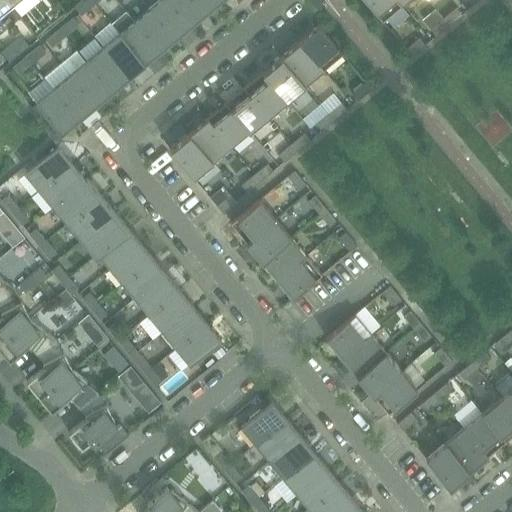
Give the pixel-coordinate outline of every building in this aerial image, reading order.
[(0,0),(0,17),(12,7),(5,0),(0,0)] [(95,3),(92,0),(84,0),(76,7),(81,14),(95,3)] [(166,0),(158,0),(148,8),(174,38),(188,26),(166,0)] [(191,0),(166,0),(188,26),(203,14),(191,0)] [(216,0),(191,0),(203,14),(218,2),(216,0)] [(401,5),(397,0),(365,0),(382,21),(401,5)] [(97,10),(109,25),(118,18),(107,3),(97,10)] [(456,6),(443,17),(449,24),(462,14),(456,6)] [(148,8),(134,20),(159,51),(174,38),(148,8)] [(73,17),(60,29),(65,35),(79,24),(73,17)] [(449,24),(443,17),(430,28),(436,35),(449,24)] [(134,20),(119,32),(144,63),(159,51),(134,20)] [(319,25),(300,41),(323,70),(343,54),(319,25)] [(35,28),(3,48),(11,60),(28,50),(26,48),(42,38),(35,28)] [(65,35),(60,29),(46,40),(52,47),(65,35)] [(119,32),(102,46),(127,77),(144,63),(119,32)] [(405,48),(411,56),(425,44),(419,37),(405,48)] [(300,41),(281,56),(305,85),(323,70),(300,41)] [(40,45),(26,56),(32,63),(45,52),(40,45)] [(102,46),(86,60),(111,91),(127,77),(102,46)] [(32,63),(26,56),(13,67),(19,74),(32,63)] [(281,56),(263,71),(286,100),(305,85),(281,56)] [(86,60),(69,74),(94,104),(111,91),(86,60)] [(263,71),(244,87),(268,116),(286,100),(263,71)] [(69,74),(52,88),(77,118),(94,104),(69,74)] [(365,82),(352,93),(358,100),(371,89),(365,82)] [(244,87),(226,102),(249,131),(268,116),(244,87)] [(77,118),(52,88),(35,102),(60,132),(77,118)] [(226,102),(207,117),(231,146),(249,131),(226,102)] [(341,102),(328,113),(334,120),(347,109),(341,102)] [(334,120),(328,113),(315,124),(321,131),(334,120)] [(207,117),(189,133),(212,161),(231,146),(207,117)] [(304,132),(291,143),(297,150),(310,140),(304,132)] [(212,161),(189,133),(169,148),(193,177),(212,161)] [(297,150),(291,143),(278,154),(284,161),(297,150)] [(26,171),(41,188),(71,163),(57,145),(26,171)] [(41,188),(54,205),(87,178),(86,177),(85,179),(71,163),(41,188)] [(267,163),(254,174),(260,181),(273,170),(267,163)] [(294,170),(287,176),(299,190),(306,184),(294,170)] [(260,181),(254,174),(241,185),(247,192),(260,181)] [(54,205),(68,221),(101,195),(87,178),(54,205)] [(1,200),(11,212),(18,207),(8,194),(1,200)] [(230,194),(216,205),(222,212),(236,201),(230,194)] [(308,200),(318,213),(325,208),(315,194),(308,200)] [(68,221),(82,238),(114,211),(101,195),(68,221)] [(231,223),(246,242),(275,218),(259,199),(231,223)] [(18,207),(11,212),(22,225),(29,219),(18,207)] [(325,208),(318,213),(329,226),(336,221),(325,208)] [(82,238),(96,255),(128,228),(114,211),(82,238)] [(246,242),(262,260),(291,236),(275,218),(246,242)] [(29,233),(39,246),(46,240),(36,227),(29,233)] [(98,254),(110,268),(140,243),(128,228),(96,255),(98,254)] [(338,237),(349,251),(357,245),(345,231),(338,237)] [(262,260),(277,279),(306,255),(291,236),(262,260)] [(46,240),(39,246),(49,258),(56,252),(46,240)] [(110,268),(122,283),(153,257),(140,243),(110,268)] [(306,255),(277,279),(293,298),(322,274),(306,255)] [(122,283),(134,298),(165,272),(153,257),(122,283)] [(52,270),(62,283),(69,277),(58,265),(52,270)] [(134,298),(148,314),(179,289),(165,272),(134,298)] [(0,300),(14,288),(0,277),(0,300)] [(69,277),(62,283),(71,294),(78,288),(69,277)] [(390,285),(382,291),(394,305),(401,299),(390,285)] [(0,342),(30,318),(14,288),(0,300),(0,312),(1,314),(1,313),(3,315),(0,318),(0,317),(0,342)] [(148,314),(162,331),(192,306),(179,289),(148,314)] [(82,298),(91,308),(98,303),(89,292),(82,298)] [(98,303),(91,308),(100,319),(107,314),(98,303)] [(162,331),(175,348),(206,322),(192,306),(162,331)] [(403,315),(414,328),(421,323),(410,310),(403,315)] [(326,338),(342,357),(371,333),(355,314),(326,338)] [(30,348),(36,356),(56,339),(30,318),(0,342),(0,349),(9,361),(25,348),(25,347),(27,345),(29,347),(29,348),(30,349),(30,348)] [(107,327),(117,340),(124,334),(114,322),(107,327)] [(206,322),(175,348),(190,365),(220,339),(206,322)] [(421,323),(414,328),(424,342),(431,336),(421,323)] [(511,339),(511,335),(508,331),(495,342),(501,349),(511,339)] [(342,357),(357,375),(386,351),(371,333),(342,357)] [(124,334),(117,340),(127,352),(134,347),(124,334)] [(26,381),(39,396),(72,369),(56,339),(36,356),(42,363),(43,364),(45,366),(42,369),(42,368),(26,381)] [(440,347),(433,352),(445,366),(452,360),(440,347)] [(357,375),(372,394),(401,370),(386,351),(357,375)] [(484,351),(471,361),(477,369),(490,358),(484,351)] [(134,361),(144,373),(151,367),(141,355),(134,361)] [(477,369),(471,361),(458,372),(464,379),(477,369)] [(151,367),(144,373),(155,386),(162,380),(151,367)] [(72,399),(78,407),(98,390),(72,369),(39,396),(52,412),(67,399),(67,398),(69,396),(71,398),(71,399),(72,400),(72,399)] [(401,370),(372,394),(388,413),(417,389),(401,370)] [(448,381),(434,392),(440,399),(453,388),(448,381)] [(511,386),(500,396),(511,410),(511,386)] [(98,390),(78,407),(84,414),(85,415),(87,417),(84,420),(84,419),(68,432),(81,448),(93,438),(96,442),(116,425),(113,422),(114,420),(98,390)] [(440,399),(434,392),(421,403),(427,410),(440,399)] [(511,410),(500,396),(482,412),(506,440),(511,435),(511,410)] [(241,427),(255,444),(286,418),(271,401),(241,427)] [(411,412),(397,423),(403,430),(416,419),(411,412)] [(482,412),(463,427),(487,456),(506,440),(482,412)] [(255,444),(269,460),(300,435),(286,418),(255,444)] [(463,427),(445,442),(469,471),(487,456),(463,427)] [(201,441),(208,450),(216,443),(209,434),(201,441)] [(269,460),(283,477),(313,452),(300,435),(269,460)] [(469,471),(445,442),(426,458),(450,487),(469,471)] [(214,457),(224,469),(231,464),(221,451),(214,457)] [(283,477),(296,494),(327,468),(313,452),(283,477)] [(231,464),(224,469),(234,482),(241,476),(231,464)] [(296,494),(309,509),(339,483),(327,468),(296,494)] [(309,509),(311,511),(334,511),(352,498),(339,483),(309,509)] [(241,490),(252,503),(259,497),(248,484),(241,490)] [(196,511),(198,511),(171,489),(169,490),(166,487),(146,503),(149,507),(143,511),(196,511)] [(259,497),(252,503),(259,511),(265,511),(269,509),(259,497)] [(363,511),(352,498),(334,511),(363,511)] [(221,511),(212,500),(198,511),(196,511),(221,511)]
